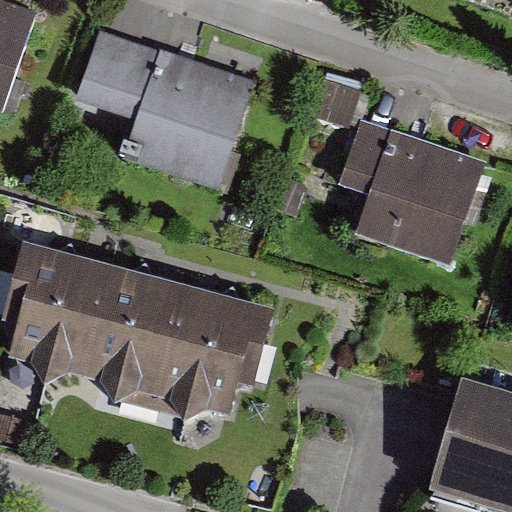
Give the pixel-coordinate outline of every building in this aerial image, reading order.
[(37,17),(0,4),(0,110),(5,112),(37,17)] [(251,85),(104,34),(67,138),(215,189),(251,85)] [(483,167),(356,125),(325,221),(452,263),(483,167)] [(11,371),(84,390),(114,279),(41,259),(11,371)] [(84,390),(158,410),(188,298),(114,279),(84,390)] [(261,318),(188,298),(158,410),(231,430),(261,318)] [(511,511),(511,404),(457,389),(427,498),(475,511),(511,511)]
